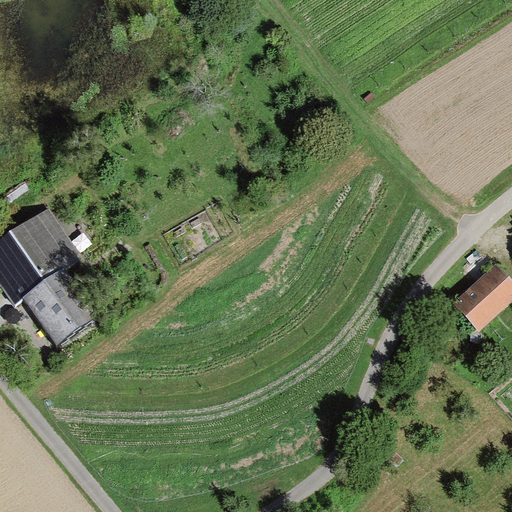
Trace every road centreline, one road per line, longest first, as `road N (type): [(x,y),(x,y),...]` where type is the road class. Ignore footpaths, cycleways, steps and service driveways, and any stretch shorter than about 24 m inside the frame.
road 1 (unclassified): [(278,511),(347,440),(398,323),(444,264),(511,200)]
road 2 (track): [(111,511),(0,379)]
